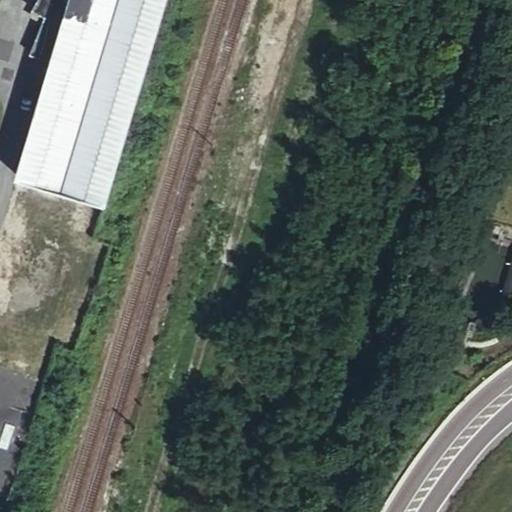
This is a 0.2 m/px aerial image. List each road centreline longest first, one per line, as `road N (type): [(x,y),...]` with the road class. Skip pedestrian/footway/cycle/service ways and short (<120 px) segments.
road 1 (track): [(310,0),(149,511)]
road 2 (primary): [(413,511),(436,472),(511,392)]
